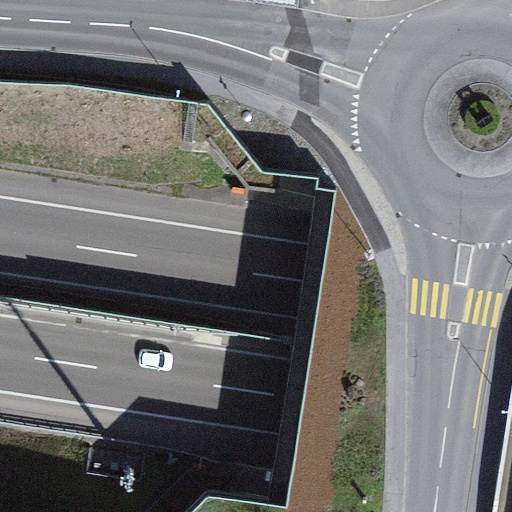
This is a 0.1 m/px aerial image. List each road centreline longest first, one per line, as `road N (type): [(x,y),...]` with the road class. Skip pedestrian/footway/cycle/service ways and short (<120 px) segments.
road 1 (motorway): [(0,355),(511,433)]
road 2 (motorway): [(511,311),(0,233)]
road 3 (residential): [(0,18),(168,29),(386,86)]
road 4 (residential): [(469,214),(433,511)]
road 5 (residential): [(386,86),(382,126),(395,167),(424,197),(469,214)]
road 6 (residential): [(509,23),(457,21),(414,43),(386,86)]
